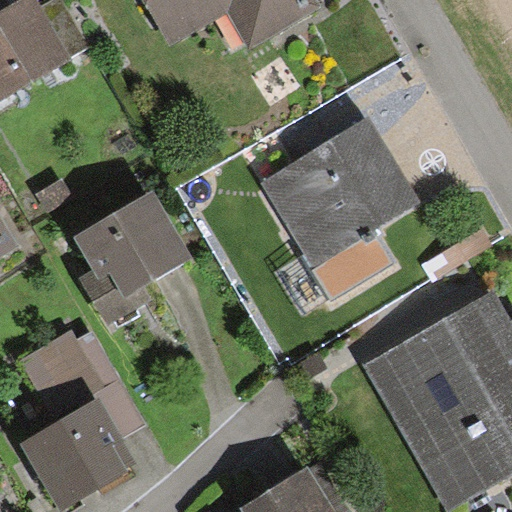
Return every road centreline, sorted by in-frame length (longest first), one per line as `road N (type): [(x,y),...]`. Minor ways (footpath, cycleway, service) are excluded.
road 1 (residential): [(511,171),(414,0)]
road 2 (residential): [(158,511),(285,394)]
